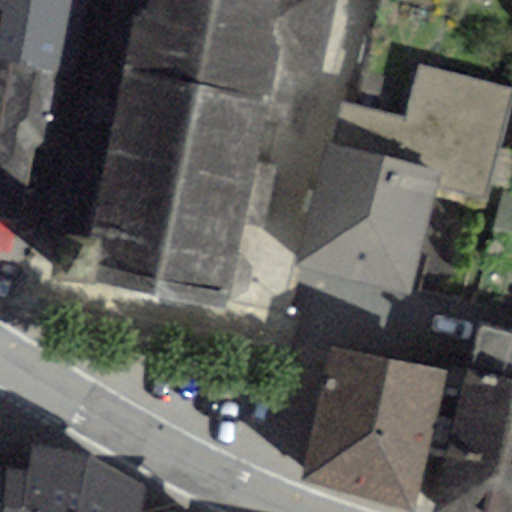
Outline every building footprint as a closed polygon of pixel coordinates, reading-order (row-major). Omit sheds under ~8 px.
[(77,0),(0,0),(0,60),(64,73),(77,0)] [(117,0),(63,259),(217,298),(272,49),(314,58),(324,0),(117,0)] [(0,219),(30,225),(64,73),(0,60),(0,219)] [(339,134),(306,254),(408,282),(437,176),(479,188),(507,85),(425,63),(401,151),(339,134)] [(440,359),(337,335),(306,471),(409,495),(440,359)] [(511,511),(511,368),(468,358),(435,501),(485,511),(511,511)] [(86,456),(33,447),(26,473),(14,469),(7,470),(3,511),(141,511),(142,505),(145,486),(86,456)]
